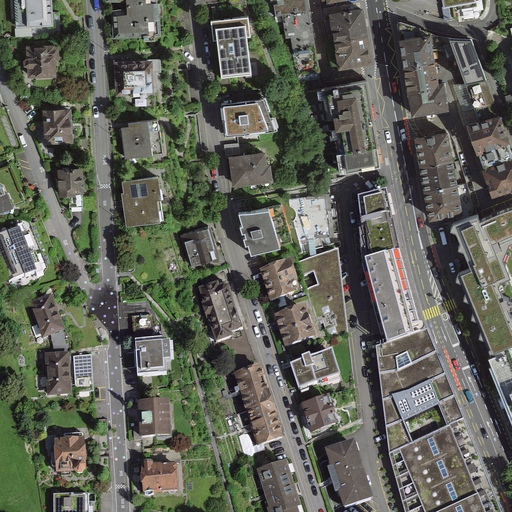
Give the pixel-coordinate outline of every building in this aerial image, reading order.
[(52,0),(14,0),(16,26),(54,24),(52,0)] [(157,0),(107,0),(108,1),(124,0),(128,0),(128,8),(114,9),(115,37),(160,35),(157,0)] [(272,0),(275,16),(284,15),(310,11),(308,0),(272,0)] [(327,11),(331,39),(365,34),(361,6),(327,11)] [(310,11),(284,15),(287,38),(292,37),(294,48),(316,44),(310,11)] [(248,12),(211,16),(214,36),(217,35),(222,72),(252,68),(247,31),(251,31),(248,12)] [(395,25),(398,39),(426,34),(425,30),(399,22),(395,25)] [(331,39),(335,68),(353,65),(370,62),(365,34),(331,39)] [(402,65),(432,61),(428,34),(426,34),(398,39),(402,65)] [(474,39),(454,38),(470,83),(488,77),(474,39)] [(316,44),(294,48),(298,72),(320,69),(316,44)] [(60,45),(25,46),(26,77),(60,76),(60,45)] [(446,52),(450,65),(453,64),(456,74),(459,73),(451,50),(446,52)] [(155,59),(116,61),(118,96),(157,94),(155,59)] [(405,87),(435,83),(432,61),(402,65),(405,87)] [(476,102),(483,120),(501,114),(488,77),(470,83),(476,102)] [(342,82),(323,86),(329,119),(338,117),(344,150),(370,145),(359,88),(344,91),(342,82)] [(441,82),(435,83),(405,87),(409,115),(445,109),(441,82)] [(231,134),(279,127),(269,98),(226,105),(231,134)] [(71,109),(57,110),(59,142),(73,141),(71,109)] [(57,110),(44,111),(45,143),(59,142),(57,110)] [(483,120),(472,124),(484,159),(511,149),(511,146),(501,114),(483,120)] [(156,121),(123,124),(126,158),(159,155),(156,121)] [(418,135),(423,163),(455,157),(450,130),(418,135)] [(344,150),(333,152),(337,172),(379,163),(375,143),(370,145),(344,150)] [(511,149),(484,159),(495,193),(511,187),(511,149)] [(267,150),(230,154),(234,184),(274,180),(272,162),(269,163),(267,150)] [(423,163),(428,190),(460,184),(455,157),(423,163)] [(84,170),(59,172),(60,194),(86,193),(84,170)] [(121,189),(126,223),(164,217),(160,195),(162,195),(159,172),(122,177),(124,189),(121,189)] [(428,190),(433,218),(465,212),(460,184),(428,190)] [(0,186),(0,209),(11,205),(5,190),(2,192),(0,186)] [(334,233),(329,193),(295,197),(301,242),(334,233)] [(357,201),(361,233),(396,226),(390,194),(357,201)] [(273,206),(241,212),(244,225),(242,225),(243,231),(247,231),(248,236),(245,237),(247,243),(250,242),(252,252),(282,245),(273,206)] [(511,298),(507,286),(504,278),(511,274),(511,268),(507,255),(511,243),(511,210),(487,220),(485,215),(455,226),(471,270),(462,273),(472,300),(491,349),(497,346),(498,348),(511,342),(511,298)] [(210,224),(180,232),(189,265),(218,258),(210,224)] [(396,226),(361,233),(366,265),(370,265),(402,257),(396,226)] [(0,238),(0,261),(7,282),(35,272),(20,231),(0,238)] [(300,264),(312,304),(343,295),(339,252),(300,264)] [(370,265),(392,345),(424,336),(402,257),(370,265)] [(300,294),(291,263),(263,272),(272,303),(300,294)] [(200,304),(206,320),(236,310),(227,282),(199,292),(202,304),(200,304)] [(348,335),(343,295),(312,304),(323,342),(348,335)] [(57,312),(50,296),(29,305),(35,321),(57,312)] [(316,341),(307,309),(278,318),(287,350),(316,341)] [(206,320),(214,346),(228,342),(227,339),(244,334),(236,310),(206,320)] [(63,329),(57,312),(35,321),(42,337),(63,329)] [(149,316),(131,317),(134,377),(163,375),(162,340),(159,340),(159,325),(149,316)] [(55,353),(67,350),(64,331),(51,334),(55,353)] [(392,345),(377,350),(388,460),(402,511),(502,511),(440,362),(429,336),(424,336),(392,345)] [(499,352),(492,355),(511,407),(511,342),(498,348),(499,352)] [(68,354),(45,355),(46,375),(69,374),(68,354)] [(89,392),(94,391),(91,355),(74,356),(76,393),(89,392)] [(292,368),(301,394),(342,380),(334,358),(314,364),(312,359),(306,362),(306,364),(292,368)] [(274,404),(262,368),(235,376),(247,412),(274,404)] [(70,395),(69,374),(46,375),(47,396),(70,395)] [(305,408),(313,435),(343,426),(335,399),(305,408)] [(141,438),(168,436),(166,401),(139,403),(141,438)] [(285,440),(274,404),(247,412),(258,448),(285,440)] [(82,439),(52,441),(55,474),(85,471),(82,439)] [(327,470),(335,494),(338,493),(344,510),(373,500),(355,447),(327,457),(331,469),(327,470)] [(303,511),(288,462),(255,473),(267,511),(303,511)] [(139,491),(172,490),(171,464),(139,465),(139,491)] [(89,511),(89,495),(53,496),(52,511),(89,511)]
